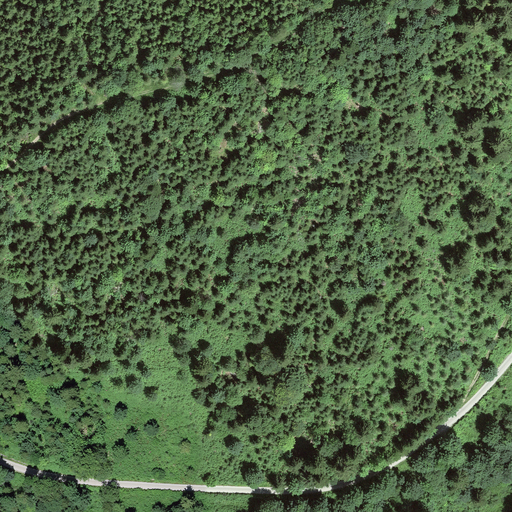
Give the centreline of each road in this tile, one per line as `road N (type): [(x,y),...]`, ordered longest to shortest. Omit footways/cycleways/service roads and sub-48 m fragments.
road 1 (track): [(0,460),(51,476),(310,491),(382,469),(447,424)]
road 2 (track): [(447,424),(511,316)]
